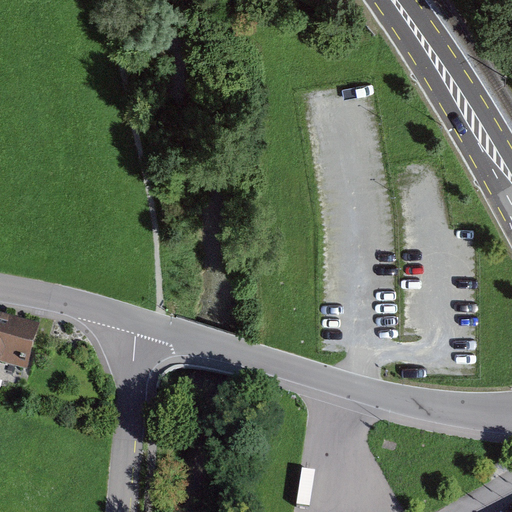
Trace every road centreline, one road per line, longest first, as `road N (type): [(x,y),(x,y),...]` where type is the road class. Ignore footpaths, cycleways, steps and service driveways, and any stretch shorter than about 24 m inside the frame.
road 1 (residential): [(259,357),(426,408),(511,422)]
road 2 (secondary): [(511,187),(393,0)]
road 3 (residential): [(139,321),(120,511)]
road 4 (residential): [(139,321),(0,287)]
road 5 (residential): [(259,357),(139,321)]
